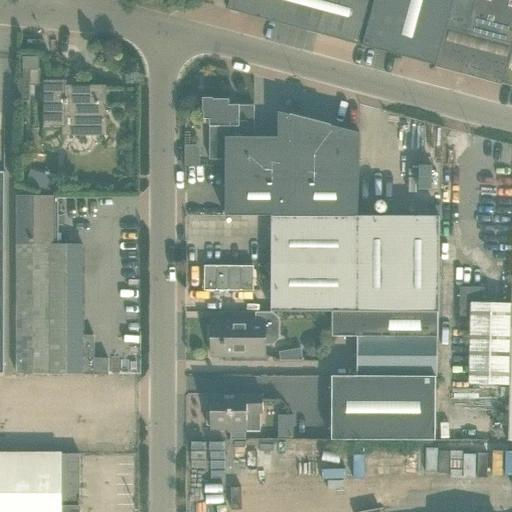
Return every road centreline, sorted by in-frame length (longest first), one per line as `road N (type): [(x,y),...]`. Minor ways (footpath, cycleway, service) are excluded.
road 1 (unclassified): [(166,511),(165,34)]
road 2 (unclassified): [(511,124),(165,34)]
